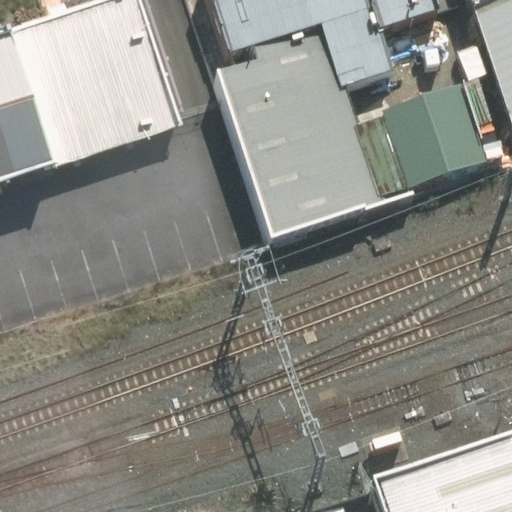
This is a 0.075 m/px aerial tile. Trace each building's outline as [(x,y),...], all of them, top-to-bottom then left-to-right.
[(127,0),(109,0),(0,35),(0,183),(170,128),(127,0)] [(215,0),(236,62),(321,34),(340,93),(392,76),(380,39),(438,20),(431,0),(215,0)] [(511,0),(469,0),(511,129),(511,0)] [(324,48),(217,83),(268,238),(375,203),(324,48)] [(472,94),(388,124),(411,191),(496,162),(472,94)] [(511,511),(511,457),(379,501),(381,511),(511,511)]
